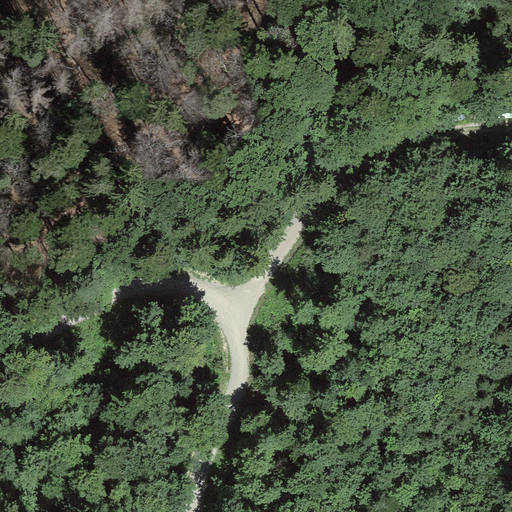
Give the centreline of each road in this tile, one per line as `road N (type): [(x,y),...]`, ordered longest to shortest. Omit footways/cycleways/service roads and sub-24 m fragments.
road 1 (track): [(236,308),(269,276),(309,208),(358,165),(406,141),(511,127)]
road 2 (track): [(236,308),(168,283),(0,345)]
road 3 (track): [(194,511),(237,388),(236,308)]
